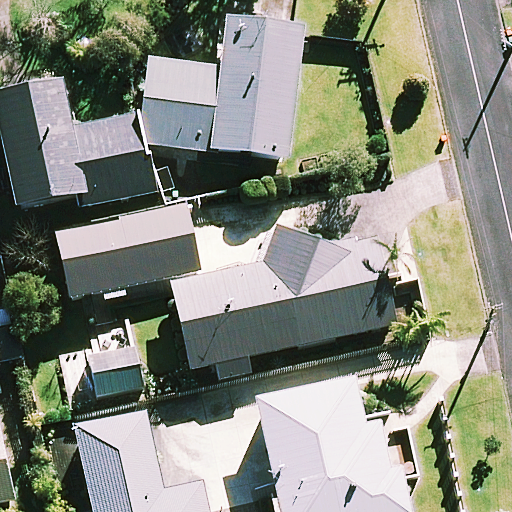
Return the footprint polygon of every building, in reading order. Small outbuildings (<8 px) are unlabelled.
[(140,119),(146,151),(287,164),(301,34),(223,25),(218,73),(145,66),(140,119)] [(146,151),(140,119),(72,133),(63,88),(0,101),(0,142),(15,214),(78,200),(80,212),(155,195),(146,151)] [(254,236),(247,205),(189,219),(187,209),(53,240),(67,304),(167,281),(189,376),(215,370),(218,384),(248,377),(245,363),(394,329),(374,241),(334,250),(272,233),(254,236)] [(144,393),(139,353),(91,361),(97,400),(144,393)] [(407,511),(401,483),(417,480),(408,440),(391,444),(388,427),(363,432),(352,385),(255,407),(278,511),(407,511)] [(162,496),(145,418),(72,433),(88,511),(205,511),(201,488),(162,496)] [(0,506),(12,503),(0,449),(0,506)]
